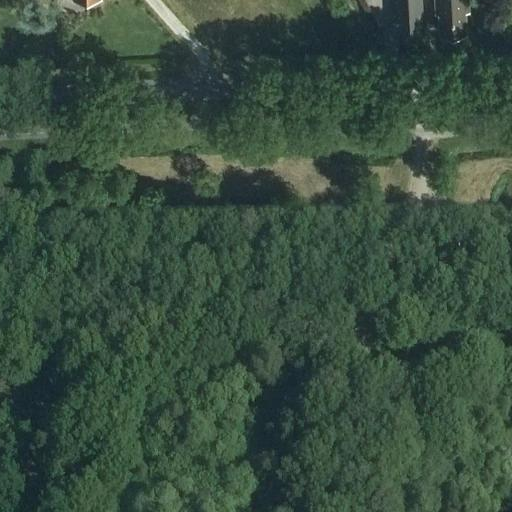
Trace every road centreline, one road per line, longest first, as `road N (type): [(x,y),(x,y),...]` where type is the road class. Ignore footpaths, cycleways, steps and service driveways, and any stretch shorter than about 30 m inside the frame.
road 1 (tertiary): [(0,102),(511,80)]
road 2 (track): [(0,270),(383,260)]
road 3 (track): [(346,511),(363,349),(358,330),(335,323)]
road 4 (track): [(335,323),(299,389),(260,511)]
road 5 (track): [(511,258),(383,260)]
